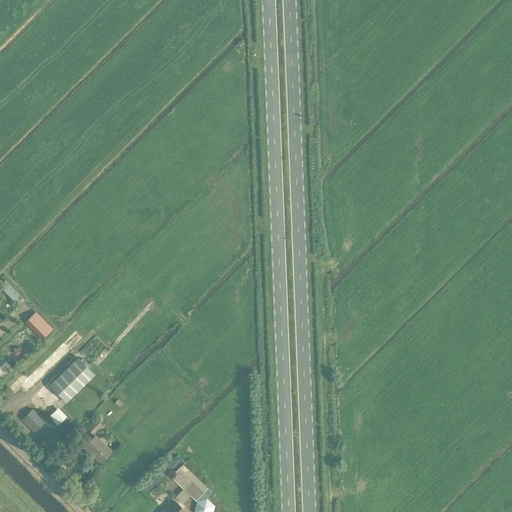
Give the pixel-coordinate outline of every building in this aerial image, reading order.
[(16,291),(5,280),(0,285),(0,286),(10,297),(16,291)] [(36,312),(27,321),(44,338),(53,329),(36,312)] [(28,392),(74,347),(82,338),(75,331),(21,385),(28,392)] [(79,357),(50,385),(67,403),(95,375),(79,357)] [(61,427),(69,419),(56,406),(48,414),(61,427)] [(25,415),(22,418),(34,431),(44,421),(32,409),(25,415)] [(102,425),(101,424),(96,420),(88,430),(93,434),(102,425)] [(84,447),(101,463),(112,451),(95,435),(84,447)] [(183,465),(171,477),(191,496),(194,499),(196,501),(196,502),(207,499),(213,493),(197,479),(183,465)] [(158,498),(153,504),(158,509),(164,503),(158,498)] [(196,502),(194,511),(213,511),(214,506),(207,499),(196,502)] [(186,511),(175,502),(165,511),(186,511)]
